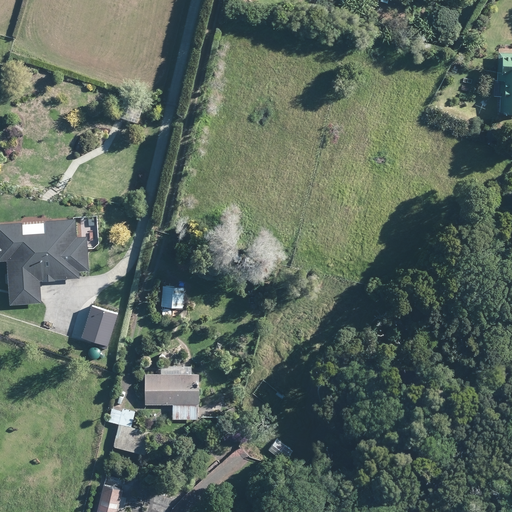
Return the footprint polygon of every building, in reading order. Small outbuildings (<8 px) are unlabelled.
[(511,51),(499,51),(498,81),(501,81),(499,114),(511,114),(511,51)] [(78,239),(78,221),(48,222),(48,235),(24,236),(24,225),(0,225),(0,261),(9,262),(11,305),(42,304),(41,282),(77,280),(77,272),(81,272),(90,272),(89,238),(78,239)] [(185,287),(165,285),(163,307),(184,308),(185,287)] [(194,420),(192,366),(163,366),(164,375),(146,375),(147,405),(173,405),(174,420),(194,420)] [(136,412),(115,407),(112,423),(121,425),(115,448),(145,455),(151,432),(132,427),(136,412)] [(294,451),(277,438),(268,450),(285,463),(294,451)] [(118,511),(124,490),(106,485),(98,511),(118,511)]
